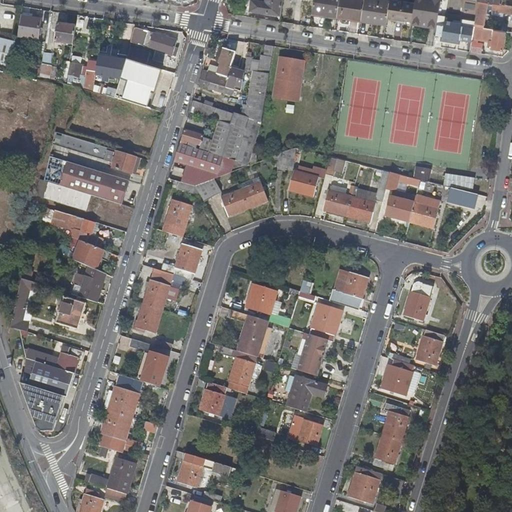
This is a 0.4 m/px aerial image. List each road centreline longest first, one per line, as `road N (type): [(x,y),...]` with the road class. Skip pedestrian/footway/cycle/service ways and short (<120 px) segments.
road 1 (residential): [(143,511),(225,252),(286,228),(398,254)]
road 2 (tertiary): [(184,87),(77,434)]
road 3 (residential): [(210,23),(511,71)]
road 4 (residential): [(318,511),(398,254)]
road 5 (tertiary): [(413,511),(462,354)]
road 6 (residential): [(57,0),(198,22)]
road 7 (track): [(139,232),(31,198),(38,170)]
road 8 (residential): [(511,113),(488,240)]
